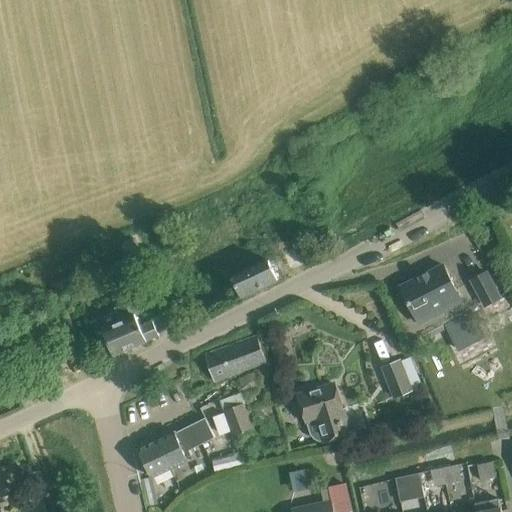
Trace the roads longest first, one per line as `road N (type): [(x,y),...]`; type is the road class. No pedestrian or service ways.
road 1 (tertiary): [(100,381),(511,173)]
road 2 (tertiary): [(128,511),(100,381)]
